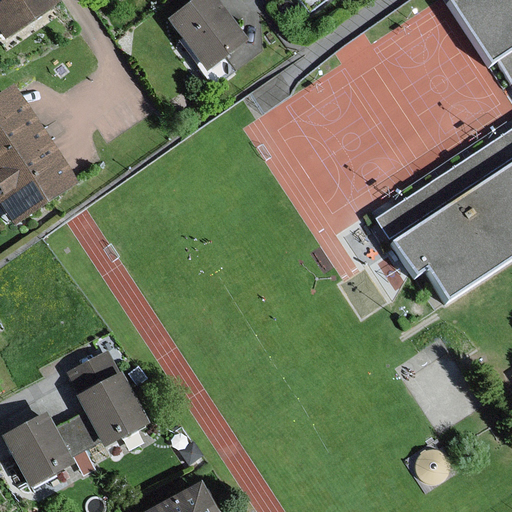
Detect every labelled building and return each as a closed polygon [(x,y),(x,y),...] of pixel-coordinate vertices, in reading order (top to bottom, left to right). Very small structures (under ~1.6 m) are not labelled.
[(0,0),(0,39),(3,43),(58,6),(53,0),(0,0)] [(246,43),(212,0),(194,0),(165,23),(205,75),(224,60),(246,43)] [(296,0),(308,15),(328,0),(296,0)] [(511,0),(458,0),(447,7),(489,69),(494,65),(511,92),(511,0)] [(234,73),(224,60),(205,75),(215,88),(234,73)] [(11,89),(0,96),(0,211),(12,229),(75,187),(11,89)] [(511,132),(376,222),(387,240),(511,158),(511,132)] [(511,164),(389,248),(412,282),(422,275),(445,309),(511,264),(511,164)] [(66,375),(78,398),(119,376),(106,353),(66,375)] [(78,398),(74,400),(83,415),(99,445),(102,451),(147,427),(119,376),(78,398)] [(83,415),(53,431),(68,461),(99,445),(83,415)] [(45,416),(0,439),(0,441),(27,491),(72,467),(68,461),(53,431),(45,416)] [(210,511),(197,487),(150,511),(210,511)]
